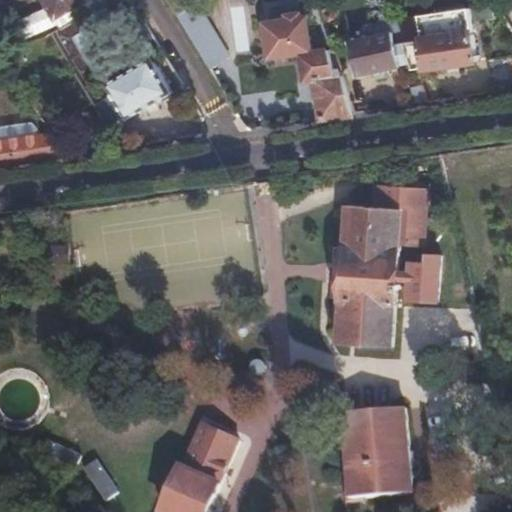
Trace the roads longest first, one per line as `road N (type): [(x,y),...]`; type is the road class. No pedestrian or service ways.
road 1 (residential): [(245,157),(511,119)]
road 2 (residential): [(0,194),(245,157)]
road 3 (residential): [(149,0),(245,157)]
